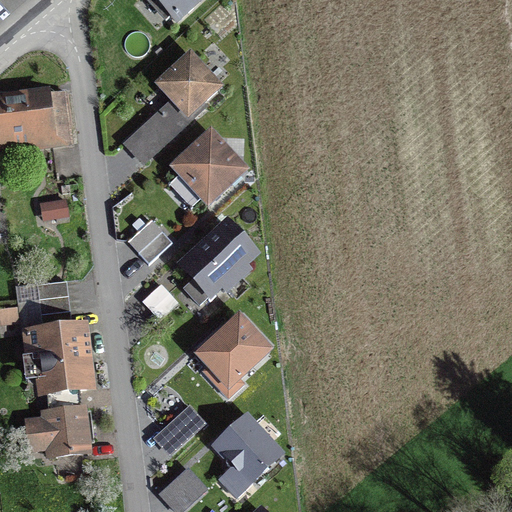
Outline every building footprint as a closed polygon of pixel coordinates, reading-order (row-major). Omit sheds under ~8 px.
[(154,0),(175,21),(198,0),(154,0)] [(157,88),(186,119),(218,90),(189,59),(157,88)] [(62,96),(0,103),(0,139),(28,136),(30,150),(69,145),(62,96)] [(209,139),(174,171),(207,206),(241,174),(209,139)] [(242,267),(252,258),(226,229),(182,269),(194,281),(183,291),(198,308),(219,288),(225,294),(247,273),(242,267)] [(137,256),(147,267),(171,246),(160,235),(137,256)] [(65,285),(36,288),(38,303),(67,299),(65,285)] [(146,300),(163,318),(175,307),(158,289),(146,300)] [(71,329),(67,299),(38,303),(41,333),(71,329)] [(200,358),(227,387),(264,353),(237,324),(200,358)] [(29,451),(46,449),(47,459),(87,454),(82,410),(69,411),(67,394),(85,392),(77,330),(23,337),(26,360),(31,359),(31,364),(41,363),(45,396),(54,395),(56,413),(42,414),(43,424),(26,426),(29,451)] [(192,437),(200,430),(188,416),(180,424),(192,437)] [(278,458),(241,420),(211,449),(248,486),(278,458)]
